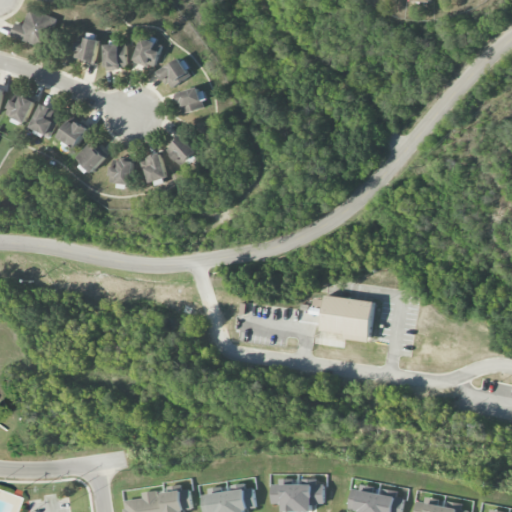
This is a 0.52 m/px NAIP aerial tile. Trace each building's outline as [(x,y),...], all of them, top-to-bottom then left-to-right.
[(25,26),(16,23),(12,38),(45,47),(53,15),(30,8),(25,26)] [(85,44),(78,42),(75,59),(95,63),(100,41),(86,38),(85,44)] [(155,69),(163,46),(142,38),(134,61),(155,69)] [(191,77),(180,59),(159,71),(170,90),(191,77)] [(175,95),(182,116),(205,108),(198,88),(175,95)] [(27,124),(36,102),(16,93),(6,115),(27,124)] [(32,129),(52,137),(61,113),(41,106),(32,129)] [(76,149),(88,130),(71,119),(59,138),(76,149)] [(168,149),(183,169),(199,157),(183,137),(168,149)] [(93,173),(109,156),(92,141),(77,158),(93,173)] [(147,182),(167,180),(163,155),(143,158),(147,182)] [(119,168),(111,167),(111,183),(133,184),(134,162),(120,161),(119,168)] [(344,340),(371,342),(375,301),(325,296),(322,332),(345,334),(344,340)] [(313,511),(314,505),(325,504),(325,485),(318,485),(318,480),(305,480),(305,484),(285,485),(285,484),(272,484),(272,504),(284,504),(283,511),(313,511)] [(245,511),(246,510),(257,509),(255,488),(247,489),(246,484),(236,485),(237,491),(202,495),(203,511),(245,511)] [(181,511),(182,511),(193,510),(190,486),(170,489),(171,492),(159,494),(158,491),(142,493),(143,499),(123,501),(124,511),(181,511)] [(349,510),(360,511),(402,511),(405,498),(398,497),(399,492),(385,490),(385,492),(353,487),(349,510)] [(469,511),(470,511),(462,510),(463,504),(450,502),(449,507),(431,504),(431,502),(418,500),(415,511),(469,511)]
